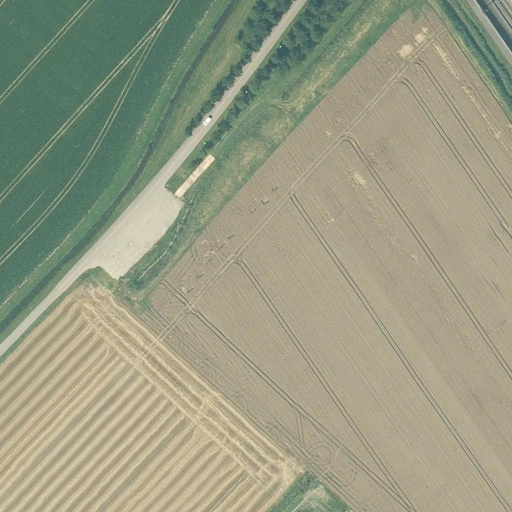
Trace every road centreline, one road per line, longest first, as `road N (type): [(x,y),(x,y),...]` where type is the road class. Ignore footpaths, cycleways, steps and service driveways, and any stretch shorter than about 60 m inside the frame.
road 1 (unclassified): [(0,351),(123,222),(299,0)]
road 2 (track): [(123,222),(172,204),(260,103),(295,122)]
